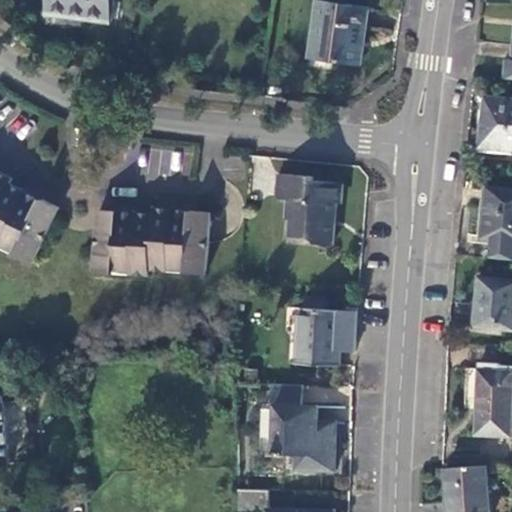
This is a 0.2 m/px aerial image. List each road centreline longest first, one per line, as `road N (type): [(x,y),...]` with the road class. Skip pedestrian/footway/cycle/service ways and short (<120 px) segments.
road 1 (residential): [(420,142),(146,118),(27,78),(0,56)]
road 2 (tertiary): [(397,511),(420,142)]
road 3 (tertiary): [(420,142),(438,0)]
